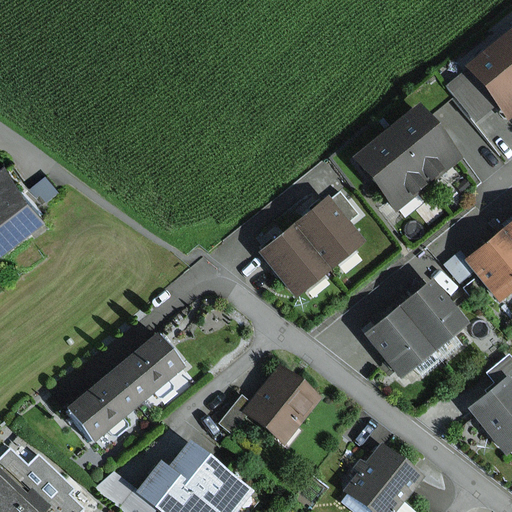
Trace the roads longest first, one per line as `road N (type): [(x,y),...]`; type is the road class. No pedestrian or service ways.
road 1 (residential): [(511,175),(316,358)]
road 2 (residential): [(511,510),(316,358)]
road 3 (residential): [(316,358),(219,286)]
